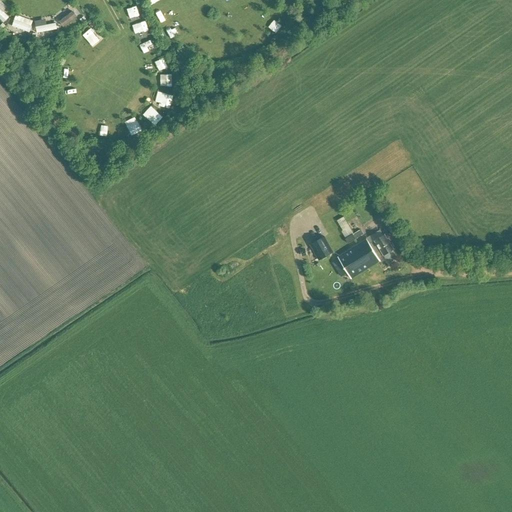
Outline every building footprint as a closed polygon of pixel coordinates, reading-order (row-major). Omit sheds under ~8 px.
[(0,15),(6,22),(12,17),(6,10),(10,6),(3,0),(1,0),(0,1),(0,15)] [(130,8),(133,18),(143,15),(140,5),(130,8)] [(61,17),(64,25),(81,19),(78,11),(61,17)] [(19,13),(14,25),(32,32),(36,20),(19,13)] [(38,20),(39,32),(60,29),(59,22),(50,24),(49,19),(38,20)] [(143,44),(147,53),(157,48),(153,39),(143,44)] [(163,104),(174,106),(177,95),(166,92),(163,104)] [(158,126),(166,117),(157,108),(149,117),(158,126)] [(140,120),(130,125),(135,135),(145,130),(140,120)] [(361,230),(353,234),(356,239),(363,234),(361,230)] [(356,239),(353,234),(345,239),(348,243),(356,239)] [(397,258),(393,252),(395,250),(385,235),(375,241),(376,243),(371,246),(367,240),(339,258),(352,279),(380,262),(379,260),(385,256),(389,263),(397,258)] [(333,252),(325,237),(311,245),(320,260),(333,252)]
